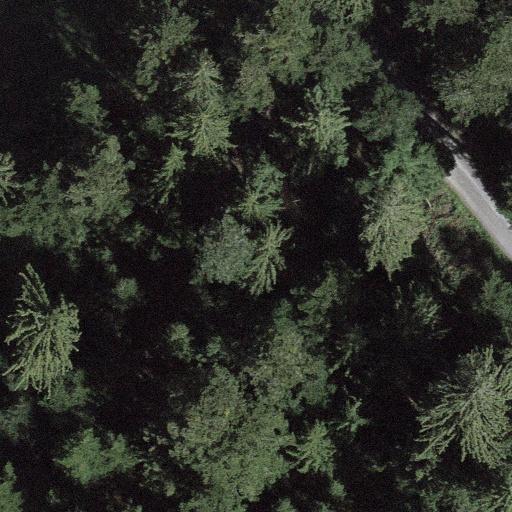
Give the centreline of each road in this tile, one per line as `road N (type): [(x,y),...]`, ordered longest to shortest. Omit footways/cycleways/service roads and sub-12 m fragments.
road 1 (track): [(0,382),(130,305),(245,189),(322,57)]
road 2 (track): [(511,253),(340,84),(283,0)]
